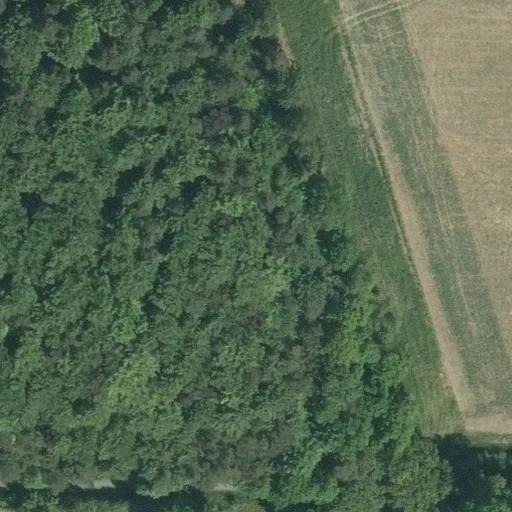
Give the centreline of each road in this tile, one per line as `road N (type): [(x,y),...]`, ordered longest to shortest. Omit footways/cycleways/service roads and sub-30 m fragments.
road 1 (track): [(382,489),(363,381),(243,0)]
road 2 (unclassified): [(0,478),(382,489)]
road 3 (unclassified): [(382,489),(511,491)]
